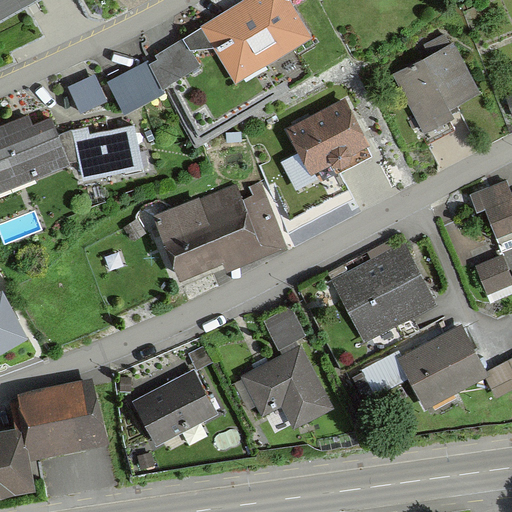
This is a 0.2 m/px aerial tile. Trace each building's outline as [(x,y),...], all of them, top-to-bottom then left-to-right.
[(0,0),(0,10),(17,0),(0,0)] [(258,0),(215,27),(224,41),(215,47),(217,50),(220,49),(234,72),(259,57),(263,63),(307,36),(285,0),(258,0)] [(424,128),(446,117),(443,112),(455,106),(453,102),(472,92),(443,36),(423,47),(429,58),(413,66),(413,64),(410,66),(411,67),(396,75),(424,128)] [(197,66),(181,39),(154,56),(156,60),(148,64),(160,89),(197,66)] [(161,91),(160,89),(148,64),(134,71),(148,98),(161,91)] [(134,71),(108,85),(122,112),(148,98),(134,71)] [(337,173),(370,156),(342,103),(289,131),(309,170),(330,159),(337,173)] [(66,162),(55,136),(49,119),(29,127),(27,122),(0,133),(0,167),(6,182),(30,172),(32,176),(66,162)] [(71,139),(69,130),(55,136),(66,162),(77,160),(80,173),(119,165),(121,176),(142,172),(132,126),(71,139)] [(176,275),(276,234),(259,194),(261,193),(257,183),(248,187),(251,196),(240,201),(234,187),(154,219),(160,234),(159,234),(176,275)] [(511,195),(482,207),(498,248),(511,242),(511,195)] [(425,303),(397,250),(338,281),(366,334),(425,303)] [(486,291),(509,282),(499,258),(476,268),(486,291)] [(0,294),(0,353),(25,340),(0,294)] [(435,304),(411,317),(418,330),(442,318),(435,304)] [(303,334),(288,306),(262,320),(276,348),(303,334)] [(425,404),(481,374),(458,329),(401,359),(425,404)] [(328,406),(297,349),(243,377),(261,412),(286,399),(298,422),(328,406)] [(370,392),(400,376),(389,357),(360,372),(370,392)] [(495,394),(511,385),(511,378),(504,364),(484,374),(495,394)] [(212,412),(191,373),(134,402),(155,442),(212,412)] [(15,431),(17,431),(20,447),(103,430),(92,386),(29,399),(9,405),(15,431)] [(0,489),(27,485),(20,447),(17,431),(15,431),(0,433),(0,489)]
